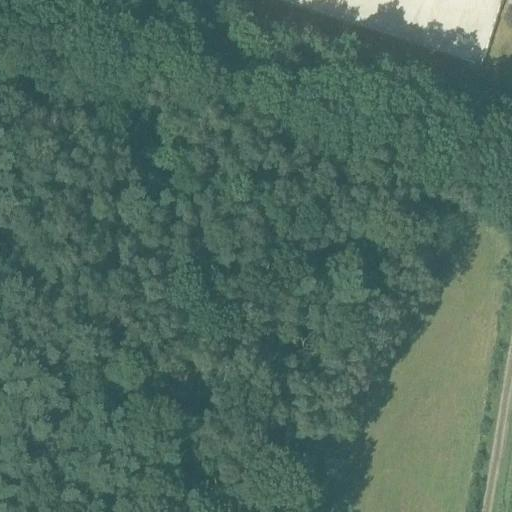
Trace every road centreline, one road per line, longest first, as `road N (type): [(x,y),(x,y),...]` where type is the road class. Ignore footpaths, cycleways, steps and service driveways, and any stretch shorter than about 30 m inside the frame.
road 1 (tertiary): [(511,162),(306,105),(219,45),(193,16)]
road 2 (tertiary): [(0,25),(121,48),(193,16)]
road 3 (track): [(482,511),(511,334)]
